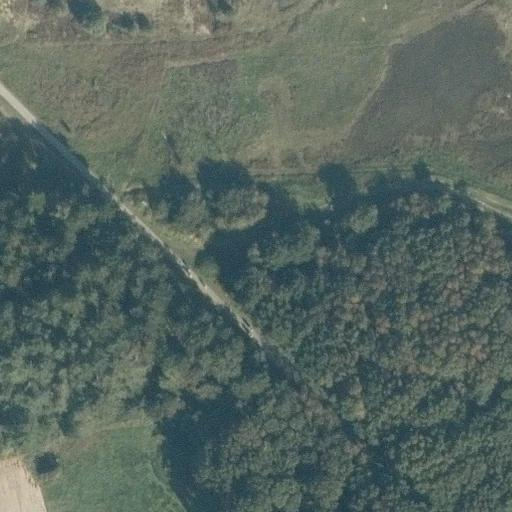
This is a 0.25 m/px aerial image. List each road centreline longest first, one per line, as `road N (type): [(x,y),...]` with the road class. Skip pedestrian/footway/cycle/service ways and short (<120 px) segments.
road 1 (unknown): [(176,260),(405,188),(450,189),(511,215)]
road 2 (unknown): [(0,103),(89,192)]
